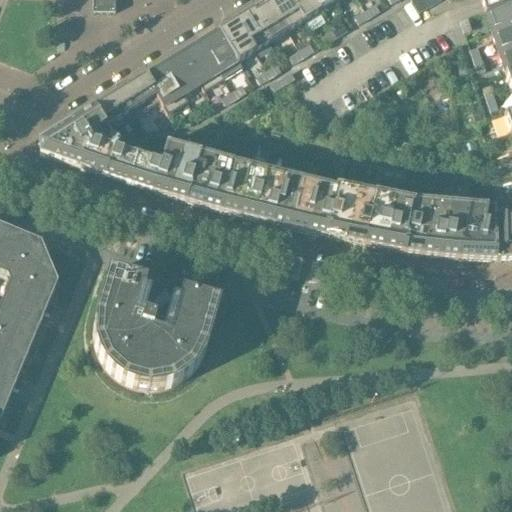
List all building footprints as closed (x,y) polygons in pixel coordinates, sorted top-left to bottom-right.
[(114,0),(92,0),(92,16),(114,16),(114,0)] [(303,26),(286,0),(277,0),(268,6),(286,36),(303,26)] [(319,16),(309,0),(286,0),(303,26),(319,16)] [(335,6),(331,0),(309,0),(319,16),(335,6)] [(390,8),(400,2),(399,0),(387,0),(386,1),(390,8)] [(426,12),(421,6),(417,0),(415,0),(409,4),(417,17),(426,12)] [(434,7),(431,0),(421,6),(426,12),(434,7)] [(511,0),(477,0),(480,7),(483,15),(511,5),(511,0)] [(511,29),(511,5),(483,15),(490,37),(511,29)] [(286,36),(268,6),(251,16),(270,46),(286,36)] [(368,22),(378,16),(374,9),(363,15),(368,22)] [(357,28),(368,22),(363,15),(353,21),(357,28)] [(270,46),(251,16),(235,26),(253,56),(270,46)] [(462,36),(470,34),(466,22),(459,25),(462,36)] [(253,56),(235,26),(219,35),(238,66),(253,56)] [(335,42),(345,36),(341,29),(330,35),(335,42)] [(511,53),(511,29),(490,37),(497,58),(511,53)] [(242,72),(238,66),(219,35),(200,47),(222,84),(242,72)] [(335,42),(330,35),(320,41),(324,48),(335,42)] [(222,84),(200,47),(180,59),(199,90),(203,96),(222,84)] [(302,62),(312,56),(308,49),(298,55),(302,62)] [(469,54),(472,66),(480,64),(476,52),(469,54)] [(511,75),(511,53),(497,58),(504,78),(511,75)] [(302,62),(298,55),(287,61),(292,69),(302,62)] [(199,90),(180,59),(164,69),(182,100),(199,90)] [(484,75),(480,64),(472,66),(476,77),(484,75)] [(182,100),(164,69),(143,82),(154,100),(166,119),(187,106),(182,100)] [(269,82),(279,76),(275,69),(265,75),(269,82)] [(269,82),(265,75),(254,82),(259,89),(269,82)] [(293,84),(289,77),(279,83),(283,90),(293,84)] [(154,100),(143,82),(119,97),(130,115),(154,100)] [(283,90),(279,83),(268,90),(272,97),(283,90)] [(234,104),(244,97),(240,90),(230,96),(234,104)] [(482,93),(485,105),(493,102),(489,91),(482,93)] [(234,104),(230,96),(219,103),(224,110),(234,104)] [(130,115),(119,97),(93,113),(103,131),(130,115)] [(497,114),(493,102),(485,105),(489,116),(497,114)] [(476,109),(470,111),(474,125),(481,123),(476,109)] [(93,113),(76,123),(90,146),(104,150),(111,146),(103,131),(93,113)] [(76,123),(38,146),(39,158),(103,181),(113,153),(104,150),(90,146),(76,123)] [(104,132),(110,142),(117,138),(111,128),(104,132)] [(158,168),(150,196),(168,200),(181,153),(164,149),(158,168)] [(113,153),(103,181),(127,188),(136,161),(113,153)] [(181,153),(168,200),(185,205),(198,158),(181,153)] [(198,158),(185,205),(202,210),(215,162),(198,158)] [(136,161),(127,188),(150,196),(158,168),(136,161)] [(215,162),(202,210),(219,215),(232,167),(215,162)] [(232,167),(219,215),(237,220),(254,224),(271,228),(283,180),(249,171),(232,167)] [(511,177),(491,184),(491,207),(491,211),(493,212),(493,214),(511,210),(511,177)] [(283,180),(271,228),(289,232),(307,237),(324,241),(335,194),(318,190),(301,185),(283,180)] [(335,194),(324,241),(344,245),(364,249),(374,200),(354,196),(335,192),(335,194)] [(374,200),(364,249),(383,253),(403,257),(413,207),(393,204),(374,200)] [(413,207),(403,257),(421,259),(431,207),(413,206),(413,207)] [(431,207),(421,259),(439,261),(457,262),(475,264),(495,264),(493,214),(493,212),(491,211),(485,211),(467,210),(449,208),(431,207)] [(511,210),(493,214),(495,264),(511,263),(511,210)] [(9,235),(0,231),(0,278),(6,281),(7,284),(47,267),(39,248),(18,239),(20,235),(11,231),(9,235)] [(47,267),(7,284),(8,288),(0,307),(0,338),(30,350),(43,318),(48,320),(52,310),(47,308),(56,288),(47,267)] [(180,298),(175,314),(167,312),(163,308),(167,304),(160,297),(152,304),(154,306),(147,314),(138,311),(145,288),(107,277),(94,321),(92,327),(92,334),(92,341),(92,348),(94,354),(96,361),(99,367),(103,372),(108,378),(113,382),(118,386),(124,390),(130,392),(137,394),(144,395),(150,395),(157,395),(164,394),(170,392),(177,389),(182,385),(188,381),(193,376),(197,371),(200,365),(203,359),(205,353),(218,309),(180,298)] [(0,338),(0,421),(12,393),(16,395),(20,386),(16,384),(30,350),(0,338)]
